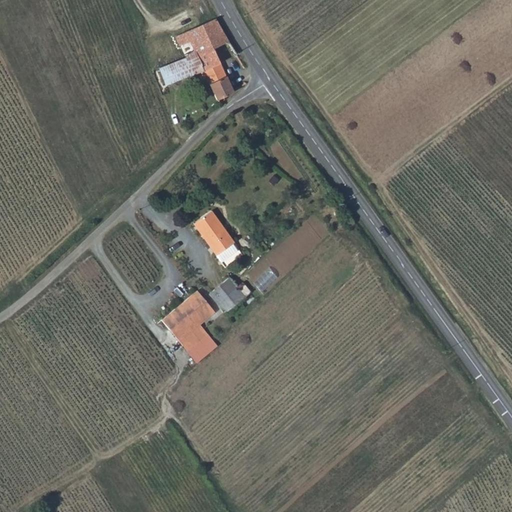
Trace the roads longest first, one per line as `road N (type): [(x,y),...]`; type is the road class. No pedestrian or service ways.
road 1 (tertiary): [(511,419),(269,80)]
road 2 (unclassified): [(269,80),(215,120),(0,320)]
